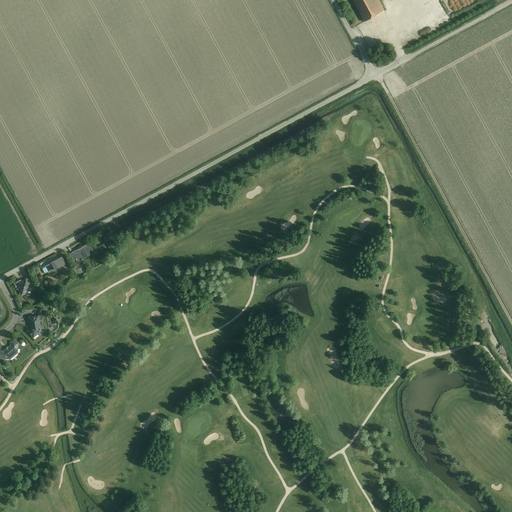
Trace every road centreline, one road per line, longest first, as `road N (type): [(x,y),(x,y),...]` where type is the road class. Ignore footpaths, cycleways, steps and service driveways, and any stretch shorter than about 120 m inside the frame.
road 1 (unclassified): [(131,210),(376,77)]
road 2 (unclassified): [(376,77),(511,2)]
road 3 (residential): [(0,281),(131,210)]
